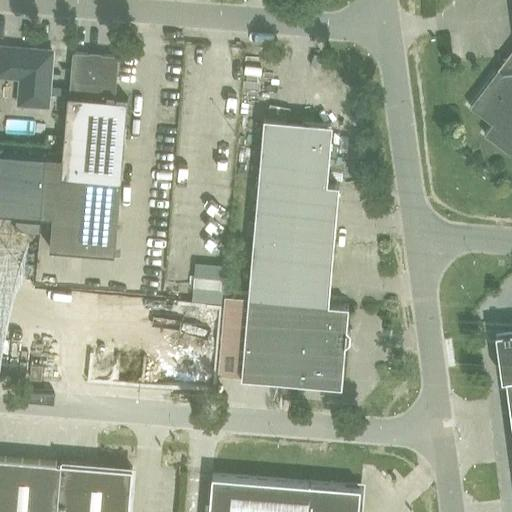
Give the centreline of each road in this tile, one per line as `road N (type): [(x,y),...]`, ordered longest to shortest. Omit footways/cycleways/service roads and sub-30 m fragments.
road 1 (unclassified): [(443,439),(0,404)]
road 2 (unclassified): [(0,2),(388,33)]
road 3 (unclassified): [(443,439),(415,235)]
road 4 (unclassified): [(415,235),(388,33)]
